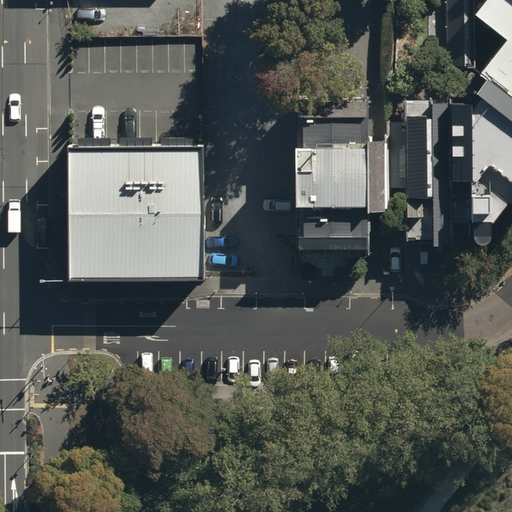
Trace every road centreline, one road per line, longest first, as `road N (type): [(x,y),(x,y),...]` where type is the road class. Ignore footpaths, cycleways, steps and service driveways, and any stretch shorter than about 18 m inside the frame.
road 1 (unclassified): [(2,325),(438,327),(488,318),(511,301)]
road 2 (unknown): [(254,287),(250,0)]
road 3 (secondary): [(2,268),(1,0)]
road 4 (secondary): [(2,511),(2,325)]
